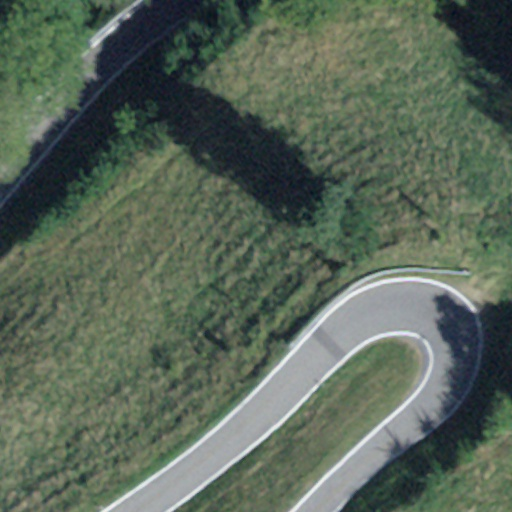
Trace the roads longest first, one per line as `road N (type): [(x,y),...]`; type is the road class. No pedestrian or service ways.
road 1 (unclassified): [(136,511),(212,455),(356,323),(400,307),(444,326),(453,346),(447,384),(432,407),(315,511)]
road 2 (unclassified): [(177,0),(107,57),(0,184)]
